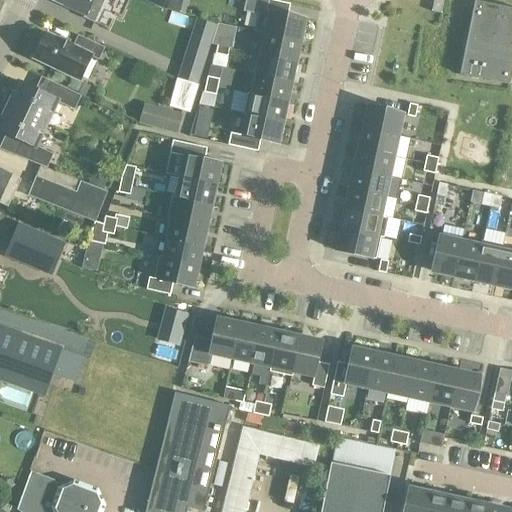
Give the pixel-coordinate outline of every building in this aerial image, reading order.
[(94,23),(104,0),(54,0),(85,14),(83,18),(94,23)] [(183,4),(171,0),(169,0),(165,9),(181,14),(183,4)] [(431,11),(441,13),(444,0),(433,0),(433,6),(431,11)] [(511,8),(475,1),(459,74),(509,85),(511,72),(511,8)] [(305,20),(270,12),(266,33),(301,41),(305,20)] [(217,25),(197,19),(177,79),(189,83),(198,86),(211,46),(217,25)] [(78,36),(73,46),(59,39),(59,40),(46,33),(34,59),(80,81),(91,57),(99,60),(105,48),(78,36)] [(261,54),(296,61),(301,41),(266,33),(261,54)] [(219,39),(217,48),(229,50),(231,42),(219,39)] [(228,58),(229,50),(217,48),(215,55),(228,58)] [(257,74),(291,82),(296,61),(261,54),(257,74)] [(287,103),(291,82),(257,74),(252,94),(248,93),(247,94),(287,103)] [(207,78),(206,85),(218,88),(220,80),(207,78)] [(10,90),(3,103),(47,124),(57,102),(74,110),(81,96),(78,95),(50,81),(44,94),(18,82),(13,92),(10,90)] [(190,114),(198,86),(189,83),(181,113),(190,115),(190,114)] [(82,85),(78,95),(81,96),(85,98),(89,89),(82,85)] [(216,96),(218,88),(206,85),(204,94),(216,96)] [(248,116),(282,124),(287,103),(247,94),(243,114),(248,115),(248,116)] [(0,110),(0,118),(1,119),(0,120),(0,130),(21,141),(14,155),(40,165),(47,168),(53,155),(36,147),(47,124),(3,103),(0,110)] [(418,106),(410,105),(407,117),(415,118),(418,106)] [(403,115),(369,107),(364,127),(399,135),(403,115)] [(151,127),(178,134),(183,116),(156,109),(151,127)] [(243,137),(278,144),(282,124),(248,116),(243,137)] [(399,135),(364,127),(360,148),(395,155),(399,135)] [(236,147),(239,135),(231,134),(228,145),(236,147)] [(209,149),(176,142),(173,153),(186,156),(206,160),(209,149)] [(395,155),(360,148),(355,168),(390,175),(395,155)] [(206,160),(186,156),(181,177),(216,184),(221,164),(206,160)] [(439,159),(427,156),(425,164),(437,167),(439,159)] [(437,167),(425,164),(423,172),(435,175),(437,167)] [(96,223),(108,193),(81,182),(46,169),(47,168),(40,165),(36,178),(29,196),(96,223)] [(355,168),(354,173),(351,188),(386,196),(390,175),(355,168)] [(0,203),(8,208),(21,180),(11,176),(11,175),(0,169),(0,203)] [(216,184),(181,177),(177,197),(172,196),(211,205),(216,184)] [(122,178),(120,185),(132,188),(134,180),(122,178)] [(412,179),(411,193),(432,194),(433,180),(412,179)] [(448,186),(443,184),(439,184),(437,196),(440,197),(445,198),(448,186)] [(130,196),(132,188),(120,185),(118,194),(130,196)] [(386,196),(351,188),(346,208),(381,216),(386,196)] [(482,206),(490,208),(493,196),(484,194),(482,206)] [(172,196),(168,217),(172,218),(207,226),(211,205),(172,196)] [(430,198),(418,196),(416,204),(428,206),(430,198)] [(502,197),(493,196),(490,208),(499,209),(502,197)] [(428,206),(416,204),(414,212),(426,214),(428,206)] [(381,216),(346,208),(342,229),(381,238),(384,239),(389,217),(381,216)] [(116,227),(117,220),(105,217),(104,225),(116,227)] [(168,239),(202,247),(207,226),(172,218),(168,239)] [(116,227),(104,225),(102,233),(114,236),(116,227)] [(20,226),(7,256),(51,275),(64,245),(20,226)] [(381,238),(342,229),(337,251),(376,260),(381,238)] [(421,237),(409,235),(407,243),(420,246),(421,237)] [(432,272),(453,277),(461,242),(439,238),(432,272)] [(159,259),(198,267),(202,247),(168,239),(164,259),(159,258),(159,259)] [(102,252),(103,246),(88,242),(85,256),(92,258),(102,252)] [(481,247),(461,242),(453,277),(474,282),(481,247)] [(481,247),(474,282),(494,286),(502,251),(503,247),(482,242),(481,247)] [(494,286),(511,289),(511,253),(502,251),(494,286)] [(159,259),(154,279),(150,279),(147,290),(171,295),(173,284),(193,288),(198,267),(159,259)] [(370,271),(387,274),(390,263),(373,259),(370,271)] [(402,268),(400,277),(412,280),(414,271),(402,268)] [(231,358),(238,324),(217,319),(210,354),(231,358)] [(238,324),(231,358),(252,363),(259,328),(238,324)] [(58,349),(0,328),(0,382),(45,399),(53,375),(76,384),(85,358),(58,349)] [(272,367),(271,372),(272,372),(280,333),(259,328),(252,363),(272,367)] [(280,333),(272,372),(292,377),(293,372),(301,338),(280,333)] [(312,386),(324,389),(329,365),(318,362),(322,342),(301,338),(293,372),(314,377),(312,386)] [(375,354),(352,349),(345,384),(367,389),(375,354)] [(367,389),(387,393),(394,358),(375,354),(367,389)] [(387,393),(408,398),(415,363),(394,358),(387,393)] [(408,398),(429,402),(437,368),(415,363),(408,398)] [(429,402),(450,407),(458,372),(437,368),(429,402)] [(472,412),(480,377),(458,372),(450,407),(472,412)] [(344,388),(333,385),(331,393),(342,396),(344,388)] [(239,403),(243,404),(246,392),(237,390),(234,402),(239,403)] [(187,511),(188,509),(198,511),(203,511),(230,407),(174,394),(168,420),(145,511),(187,511)] [(504,405),(506,397),(494,394),(493,402),(504,405)] [(253,414),(262,416),(265,404),(255,402),(253,414)] [(504,405),(493,402),(491,410),(503,413),(504,405)] [(271,406),(265,404),(262,416),(269,418),(271,406)] [(483,419),(471,416),(470,424),(481,427),(483,419)] [(380,422),(373,421),(370,432),(378,434),(380,422)] [(500,425),(488,422),(486,430),(498,433),(500,425)] [(400,433),(392,431),(390,442),(398,444),(400,433)] [(420,444),(441,449),(444,437),(423,432),(420,444)] [(408,435),(400,433),(398,444),(406,446),(408,435)] [(382,511),(391,476),(332,464),(321,511),(382,511)] [(102,511),(105,506),(97,489),(74,480),(57,488),(54,480),(31,472),(16,510),(19,511),(102,511)] [(425,511),(430,493),(409,489),(403,511),(425,511)] [(446,511),(450,498),(430,493),(425,511),(446,511)] [(467,511),(470,502),(450,498),(446,511),(467,511)] [(470,502),(467,511),(488,511),(490,507),(470,502)]
